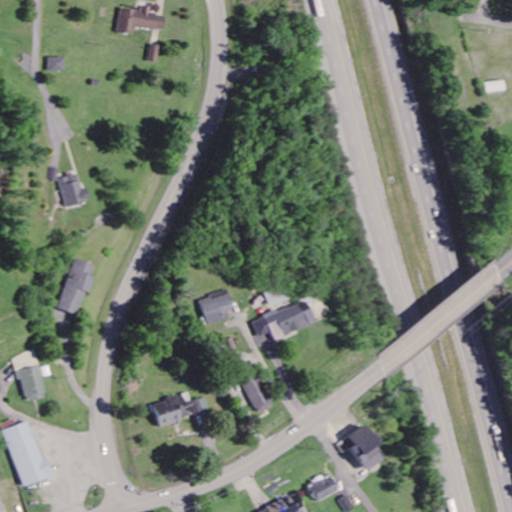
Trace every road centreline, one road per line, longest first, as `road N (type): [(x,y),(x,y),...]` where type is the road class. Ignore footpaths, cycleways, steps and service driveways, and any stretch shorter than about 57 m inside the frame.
road 1 (secondary): [(125,510),(107,429),(116,326),(193,161),(215,93),(214,0)]
road 2 (motorway): [(511,511),(372,0)]
road 3 (motorway): [(329,0),(467,511)]
road 4 (secondary): [(125,510),(258,460),(378,367)]
road 5 (secondary): [(378,367),(494,275)]
